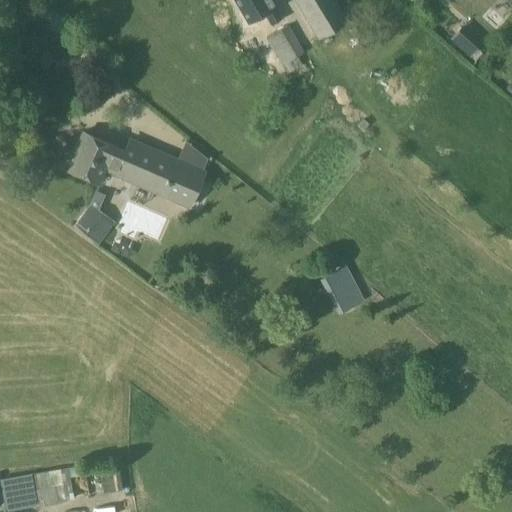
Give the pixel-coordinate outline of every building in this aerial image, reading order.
[(281,16),(275,5),(276,5),(272,0),(236,0),(248,21),(263,12),(269,23),(281,16)] [(294,0),(317,37),(348,19),(336,0),(294,0)] [(511,9),(501,0),(485,0),(474,12),(493,29),(511,9)] [(282,65),(288,61),(304,51),(288,24),(266,38),(282,65)] [(481,43),(461,25),(449,38),(469,57),(481,43)] [(189,206),(204,171),(130,139),(124,153),(113,148),(114,145),(83,131),(66,168),(98,182),(104,169),(189,206)] [(107,221),(87,208),(76,225),(96,238),(107,221)] [(332,309),(362,299),(349,262),(320,272),(332,309)] [(67,465),(0,477),(0,479),(6,511),(38,504),(38,505),(57,502),(57,498),(72,495),(67,465)]
